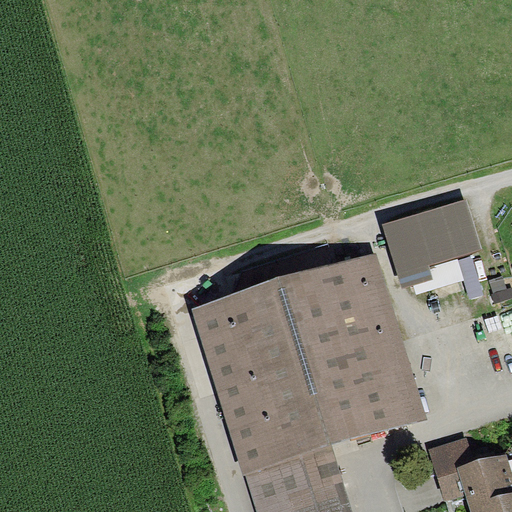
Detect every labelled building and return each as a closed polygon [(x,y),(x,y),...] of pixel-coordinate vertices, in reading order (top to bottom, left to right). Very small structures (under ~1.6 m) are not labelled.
[(381,230),(401,293),(416,288),(432,283),(428,270),(455,262),(482,253),(466,203),(381,230)] [(371,259),(191,318),(254,511),(351,511),(333,453),(425,423),(371,259)] [(432,283),(416,288),(418,296),(462,283),(455,262),(428,270),(432,283)] [(443,506),(466,499),(459,474),(476,469),(466,439),(426,452),(443,506)] [(511,511),(511,477),(506,460),(476,469),(459,474),(466,499),(470,511),(511,511)]
